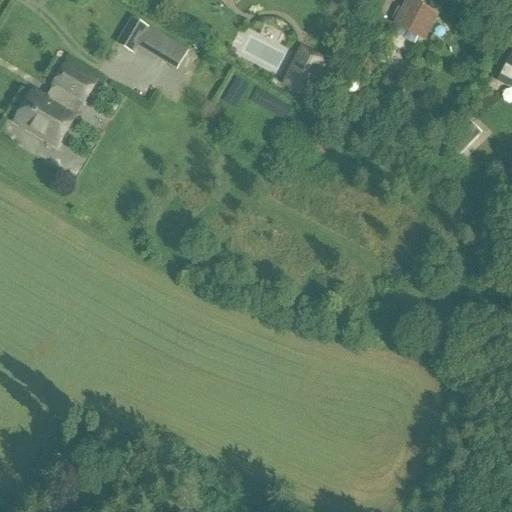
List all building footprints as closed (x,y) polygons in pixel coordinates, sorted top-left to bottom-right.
[(425,43),(439,16),(409,0),(406,0),(393,26),(425,43)] [(158,60),(170,40),(131,18),(115,46),(133,56),(138,48),(158,60)] [(312,101),(331,63),(301,48),(282,86),(312,101)] [(511,89),(511,54),(497,83),(508,89),(509,88),(511,89)] [(84,104),(96,84),(66,66),(53,86),(56,88),(56,89),(55,90),(55,91),(50,99),(49,99),(49,100),(49,101),(34,92),(15,123),(30,131),(29,133),(43,140),(43,139),(58,148),(76,117),(73,115),(81,102),(84,104)] [(473,151),(479,145),(475,141),(482,134),(472,125),(452,146),(461,155),(469,147),(473,151)]
